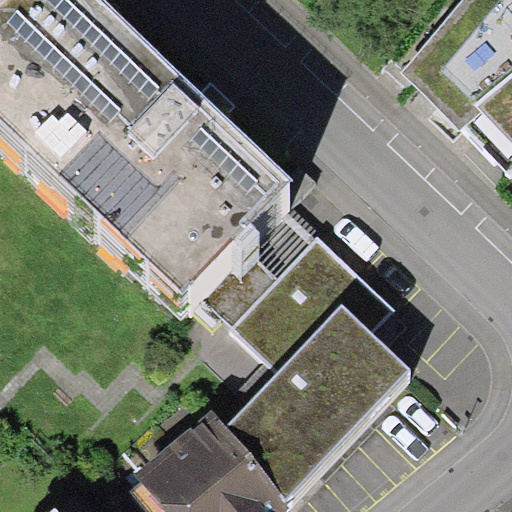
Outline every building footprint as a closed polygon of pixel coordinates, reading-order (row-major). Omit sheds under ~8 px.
[(253,250),(296,207),(70,0),(30,0),(0,33),(0,144),(186,320),(206,300),(236,269),(245,277),(261,258),(253,250)] [(511,0),(461,0),(401,71),(511,173),(511,0)] [(231,432),(294,504),(413,374),(377,341),(399,317),(318,240),(282,278),(236,327),(232,331),(283,377),(231,432)] [(206,300),(236,327),(282,278),(261,258),(245,277),(236,269),(206,300)] [(285,511),(294,504),(231,432),(215,414),(143,476),(152,485),(140,495),(154,511),(285,511)]
